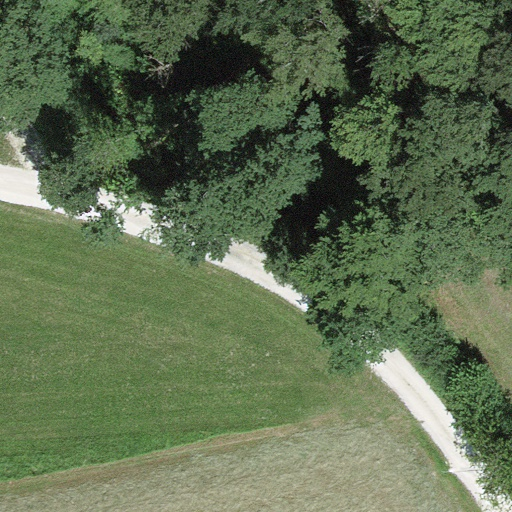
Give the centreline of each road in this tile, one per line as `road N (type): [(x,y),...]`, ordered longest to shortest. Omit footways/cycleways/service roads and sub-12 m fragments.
road 1 (track): [(0,185),(105,204),(260,266),(384,352),(500,511)]
road 2 (track): [(57,195),(0,73)]
